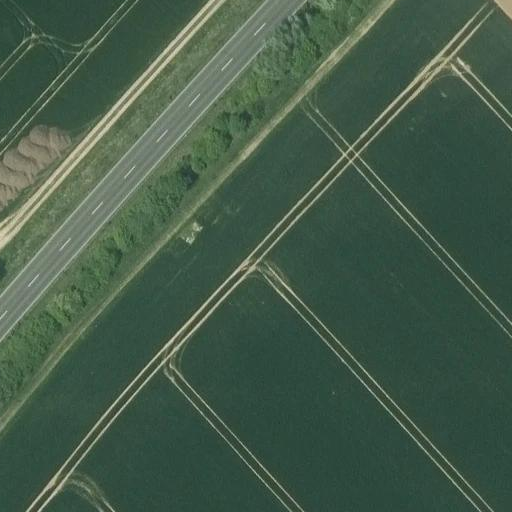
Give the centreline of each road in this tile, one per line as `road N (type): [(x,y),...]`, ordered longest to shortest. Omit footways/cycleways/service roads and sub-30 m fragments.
road 1 (track): [(0,466),(87,359),(423,0)]
road 2 (primary): [(318,0),(0,351)]
road 3 (track): [(243,0),(0,266)]
